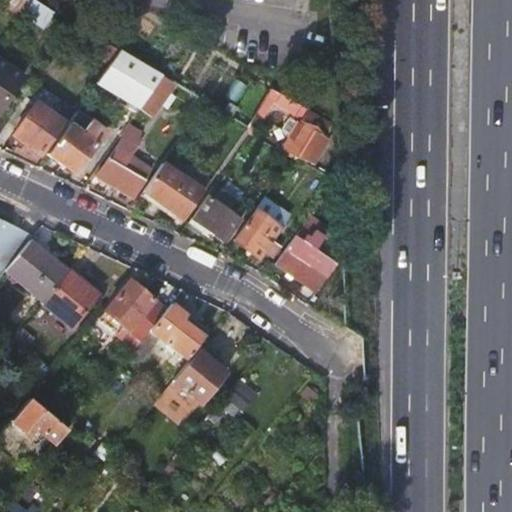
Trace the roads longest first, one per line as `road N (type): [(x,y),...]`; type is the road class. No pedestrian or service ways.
road 1 (motorway): [(492,511),(499,0)]
road 2 (motorway): [(424,0),(418,511)]
road 3 (residential): [(0,179),(230,285),(332,355)]
